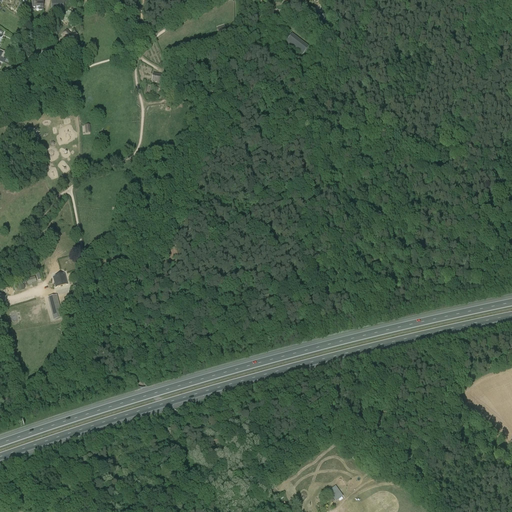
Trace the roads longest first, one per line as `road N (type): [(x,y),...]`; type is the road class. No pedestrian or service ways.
road 1 (motorway): [(511,302),(281,356),(0,443)]
road 2 (motorway): [(0,456),(284,369),(511,315)]
road 3 (track): [(70,189),(81,256),(72,304),(78,328),(207,443),(240,511)]
road 4 (track): [(134,54),(138,146),(70,189)]
